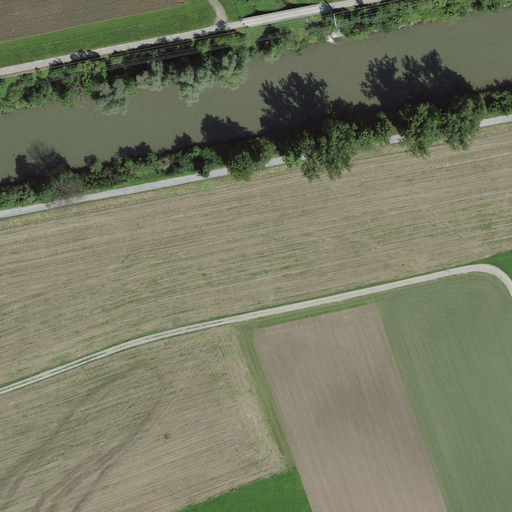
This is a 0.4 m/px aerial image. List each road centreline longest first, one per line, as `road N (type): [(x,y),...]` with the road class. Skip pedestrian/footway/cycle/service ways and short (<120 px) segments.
road 1 (track): [(0,391),(130,345),(451,272),(485,269),(511,285)]
road 2 (track): [(511,116),(0,214)]
road 3 (track): [(0,71),(371,0)]
